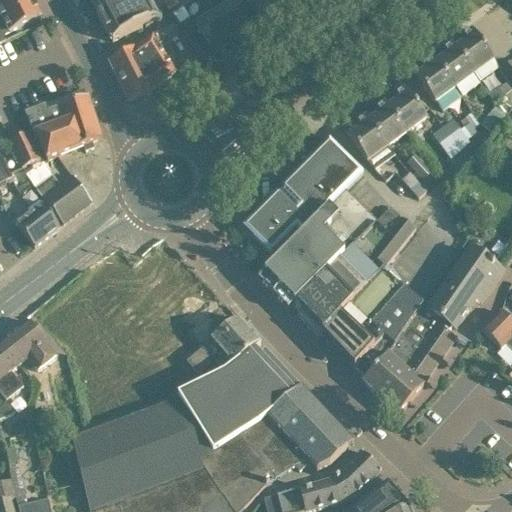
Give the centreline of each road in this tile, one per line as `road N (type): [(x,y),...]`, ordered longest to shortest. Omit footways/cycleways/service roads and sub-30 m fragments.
road 1 (residential): [(388,445),(261,317),(187,216)]
road 2 (tertiary): [(204,155),(420,0)]
road 3 (residential): [(511,268),(388,445)]
road 4 (secondary): [(138,150),(73,33)]
road 5 (secondary): [(34,282),(134,203)]
